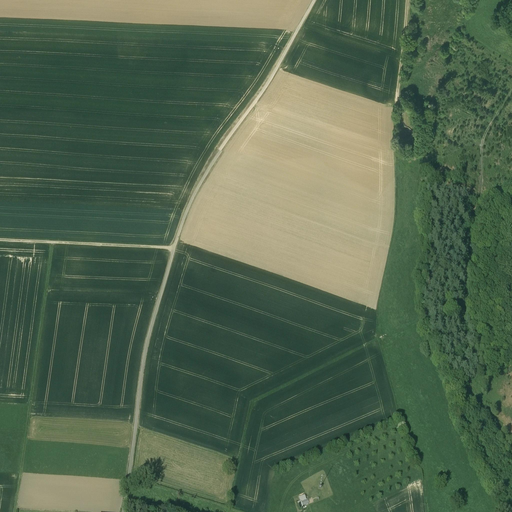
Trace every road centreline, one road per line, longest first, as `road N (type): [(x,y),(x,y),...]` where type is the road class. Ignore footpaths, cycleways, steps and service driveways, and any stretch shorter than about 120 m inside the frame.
road 1 (unclassified): [(313,0),(260,97),(201,178),(172,247),(146,346),(121,511)]
road 2 (track): [(0,239),(172,247)]
